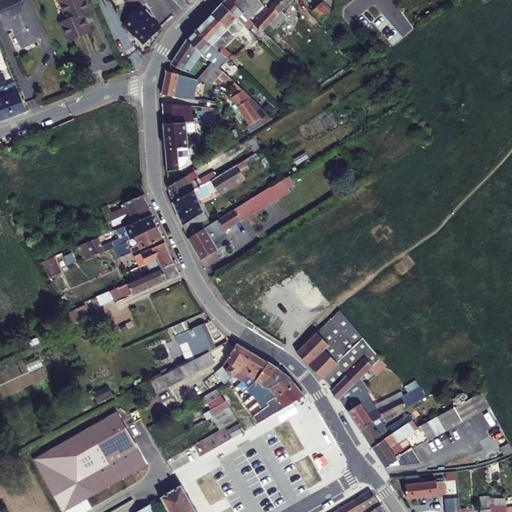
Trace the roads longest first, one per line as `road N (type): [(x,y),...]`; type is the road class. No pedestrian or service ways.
road 1 (tertiary): [(150,86),(156,191),(200,288),(230,324),(310,382),(364,472)]
road 2 (residential): [(150,86),(112,91),(0,136)]
